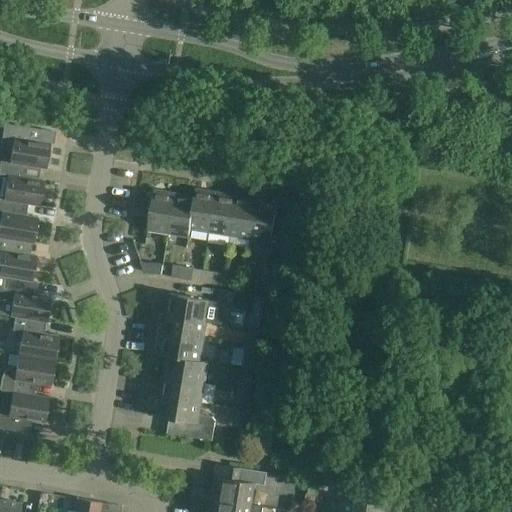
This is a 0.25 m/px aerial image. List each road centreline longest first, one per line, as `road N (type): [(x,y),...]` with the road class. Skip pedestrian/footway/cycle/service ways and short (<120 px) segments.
road 1 (residential): [(91,483),(115,331),(91,231),(119,62)]
road 2 (tertiary): [(119,62),(298,83),(437,72),(489,54)]
road 3 (tertiary): [(489,54),(302,65),(125,26)]
road 4 (tertiary): [(125,26),(0,8)]
road 5 (tertiary): [(0,37),(119,62)]
